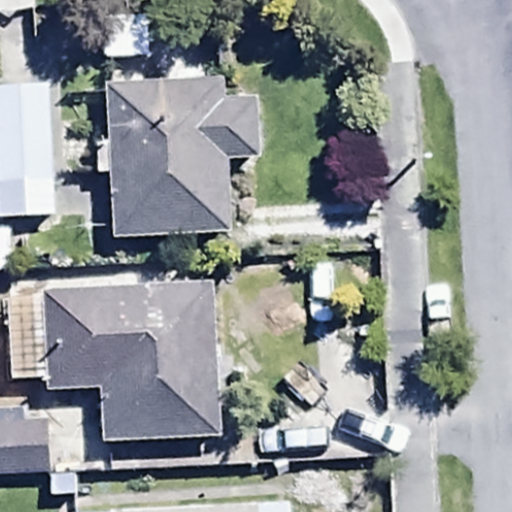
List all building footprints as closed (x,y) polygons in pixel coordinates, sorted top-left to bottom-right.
[(149,24),(104,24),(104,65),(149,65),(149,24)] [(155,54),(157,87),(108,89),(110,146),(97,146),(99,183),(112,182),(114,245),(231,240),(228,167),(260,166),(257,103),(226,104),(226,85),(199,86),(198,53),(155,54)] [(52,90),(0,91),(0,222),(57,221),(52,90)] [(216,289),(8,304),(14,387),(46,385),(47,401),(101,397),(105,449),(227,440),(216,289)] [(48,428),(0,429),(0,482),(50,481),(48,428)]
